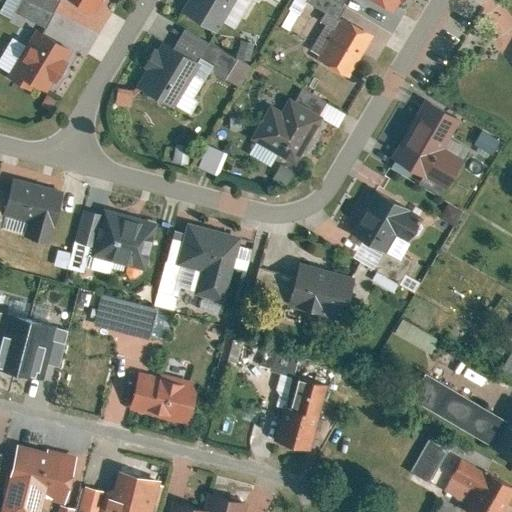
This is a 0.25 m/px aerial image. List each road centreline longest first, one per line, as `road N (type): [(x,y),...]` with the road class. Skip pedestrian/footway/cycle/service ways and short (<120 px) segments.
road 1 (residential): [(443,0),(330,186),(301,207),(51,154)]
road 2 (residential): [(341,511),(266,472),(0,400)]
road 3 (residential): [(135,0),(51,154)]
